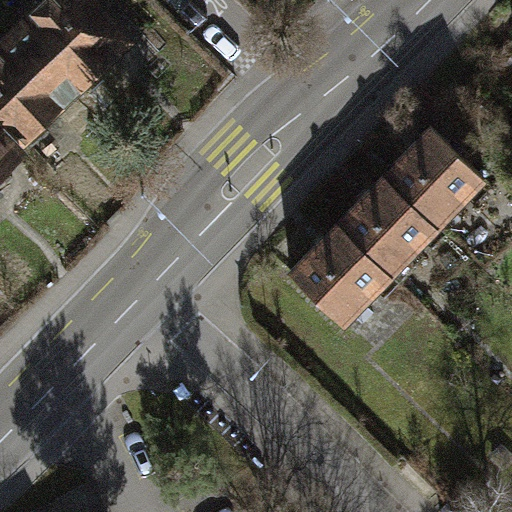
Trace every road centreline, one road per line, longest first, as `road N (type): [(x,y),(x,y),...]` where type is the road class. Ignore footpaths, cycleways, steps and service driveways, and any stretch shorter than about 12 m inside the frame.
road 1 (residential): [(142,289),(364,511)]
road 2 (tertiary): [(320,105),(142,289)]
road 3 (tertiary): [(142,289),(0,441)]
road 4 (residential): [(320,105),(212,0)]
road 5 (tertiary): [(422,0),(320,105)]
